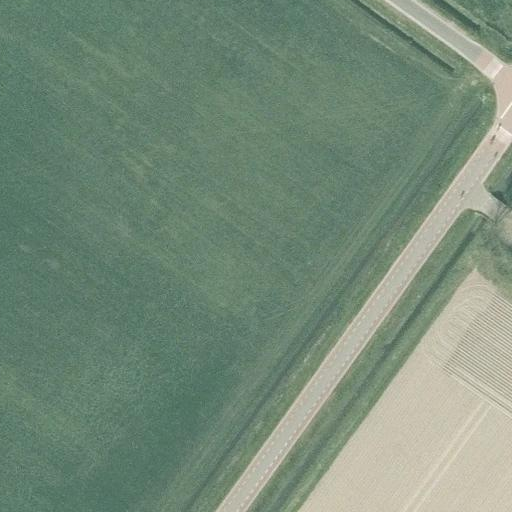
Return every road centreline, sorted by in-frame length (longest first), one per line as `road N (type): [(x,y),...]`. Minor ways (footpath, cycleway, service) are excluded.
road 1 (unclassified): [(227,511),(511,116)]
road 2 (unclassified): [(511,82),(399,0)]
